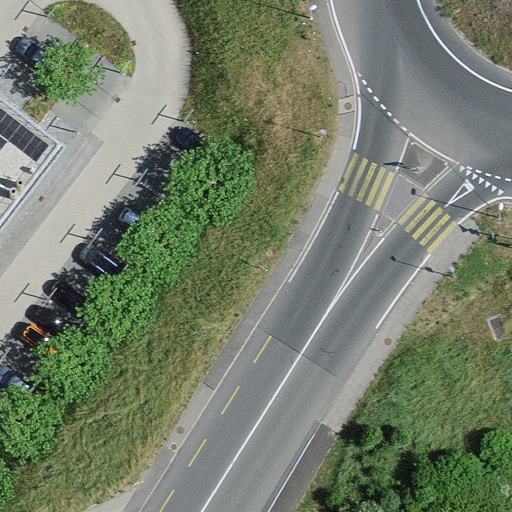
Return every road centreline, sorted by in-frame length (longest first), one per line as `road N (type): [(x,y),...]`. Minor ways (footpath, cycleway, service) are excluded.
road 1 (primary): [(449,112),(204,511)]
road 2 (primary): [(376,0),(405,68),(449,112)]
